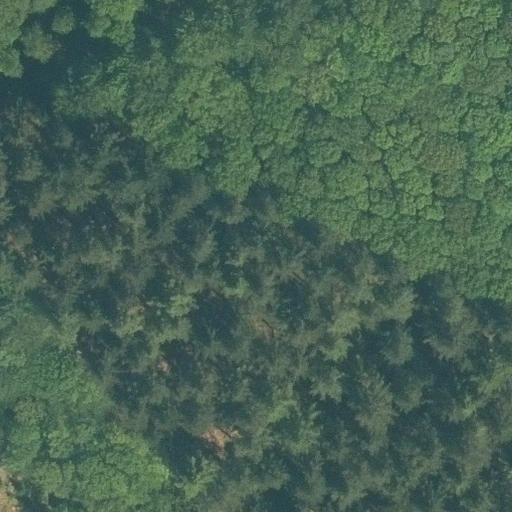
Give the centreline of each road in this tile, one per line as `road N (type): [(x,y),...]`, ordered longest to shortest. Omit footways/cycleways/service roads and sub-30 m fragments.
road 1 (track): [(227,511),(0,251)]
road 2 (track): [(0,80),(181,0)]
